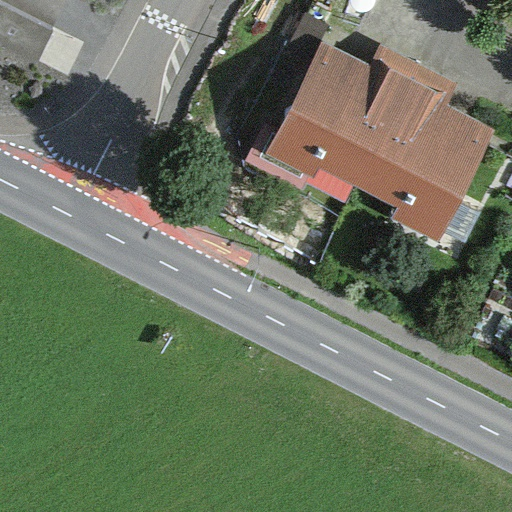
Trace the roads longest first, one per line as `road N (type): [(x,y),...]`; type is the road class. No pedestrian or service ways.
road 1 (tertiary): [(72,216),(511,440)]
road 2 (residential): [(177,0),(72,216)]
